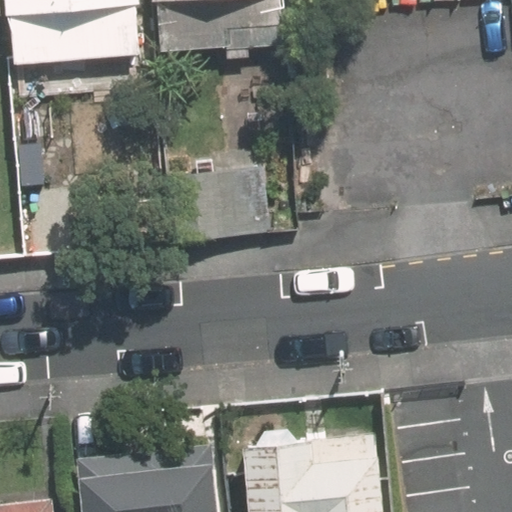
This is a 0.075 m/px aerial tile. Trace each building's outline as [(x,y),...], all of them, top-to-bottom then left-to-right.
[(154,0),(23,0),(26,85),(158,80),(154,0)] [(165,0),(167,40),(296,37),(295,0),(165,0)] [(240,102),(186,106),(194,233),(248,230),(240,102)] [(67,247),(64,133),(0,134),(0,200),(36,199),(37,248),(67,247)] [(398,511),(398,425),(269,423),(269,511),(398,511)] [(102,461),(104,511),(233,511),(230,454),(102,461)] [(70,511),(69,489),(0,493),(0,511),(70,511)]
